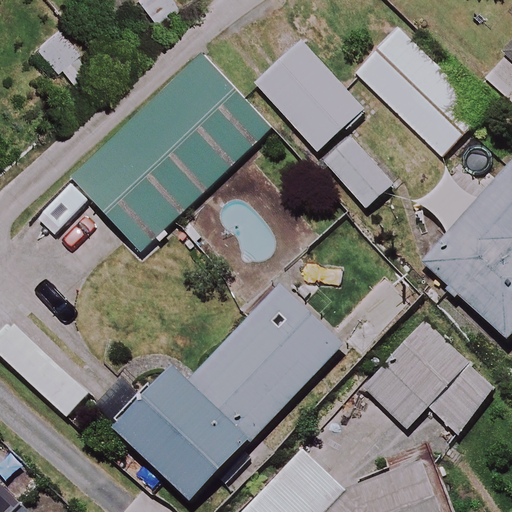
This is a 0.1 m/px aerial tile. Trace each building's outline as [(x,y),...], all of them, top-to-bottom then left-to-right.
[(92,61),(57,30),(36,53),(71,84),(92,61)] [(486,119),(400,33),(356,78),(442,163),(486,119)] [(511,46),(481,78),(511,107),(511,46)] [(364,116),(301,48),(257,88),(320,157),(364,116)] [(269,137),(197,61),(70,182),(142,258),(269,137)] [(394,191),(354,143),(326,166),(366,215),(394,191)] [(511,168),(422,266),(508,346),(511,341),(511,168)] [(344,351),(283,292),(193,383),(174,365),(114,427),(194,505),(344,351)] [(92,398),(18,328),(0,347),(0,356),(69,422),(92,398)] [(494,397),(426,334),(367,397),(407,434),(426,413),(455,439),(494,397)] [(354,501),(307,453),(247,511),(451,511),(427,450),(382,473),(354,501)] [(46,493),(43,492),(42,491),(0,451),(0,511),(64,511),(64,508),(63,505),(61,502),(59,499),(56,497),(53,495),(50,493),(46,493)]
